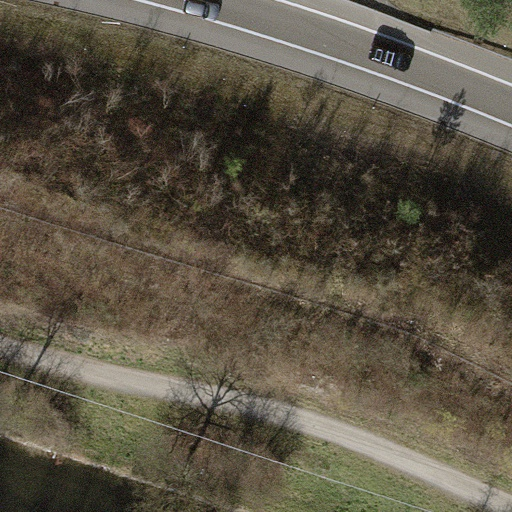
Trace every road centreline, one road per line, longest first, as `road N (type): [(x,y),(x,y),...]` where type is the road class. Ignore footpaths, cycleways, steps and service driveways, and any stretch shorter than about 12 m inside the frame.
road 1 (track): [(511,506),(320,414),(83,370),(0,343)]
road 2 (motorway): [(209,0),(511,106)]
